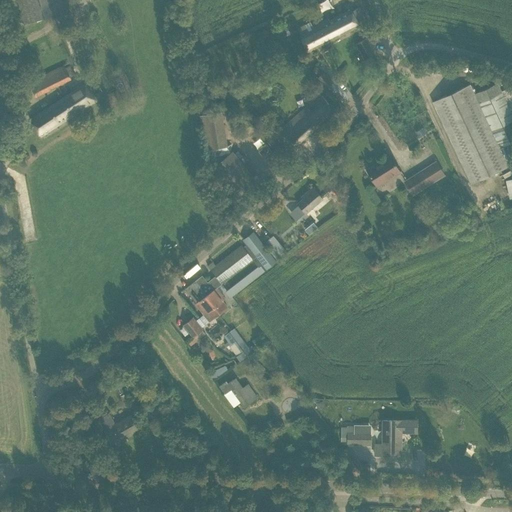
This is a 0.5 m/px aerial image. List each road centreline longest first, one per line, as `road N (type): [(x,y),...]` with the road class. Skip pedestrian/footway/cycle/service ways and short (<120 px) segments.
road 1 (unclassified): [(38,392),(105,360),(171,282),(392,73),(393,33),(381,2)]
road 2 (tertiary): [(476,492),(49,471)]
road 3 (unclassified): [(38,392),(0,185)]
road 4 (unclassified): [(0,178),(21,141),(29,100),(0,37)]
road 5 (unknown): [(393,33),(447,35),(511,53)]
